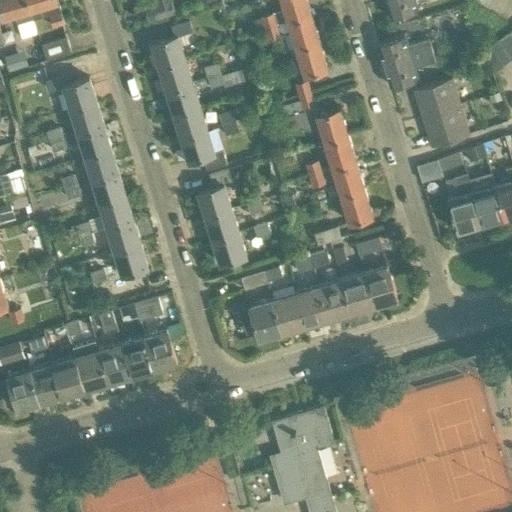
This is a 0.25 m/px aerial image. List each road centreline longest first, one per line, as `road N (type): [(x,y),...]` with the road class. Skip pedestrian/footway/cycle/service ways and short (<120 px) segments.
road 1 (residential): [(222,386),(97,0)]
road 2 (residential): [(447,326),(347,0)]
road 3 (unclassified): [(222,386),(447,326)]
road 4 (unclassified): [(0,452),(222,386)]
